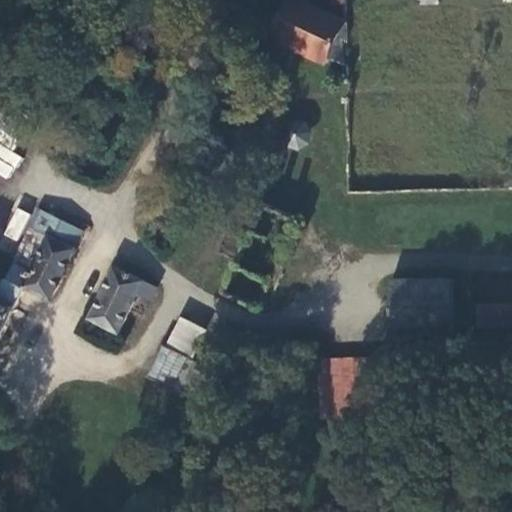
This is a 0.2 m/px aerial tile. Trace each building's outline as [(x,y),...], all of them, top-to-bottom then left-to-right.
[(293,0),(285,0),(274,25),(268,37),(323,63),(325,59),(342,67),(342,22),(293,0)] [(511,0),(498,0),(498,14),(511,13),(511,0)] [(0,143),(0,175),(6,180),(22,158),(0,143)] [(39,203),(12,257),(30,266),(50,226),(61,232),(59,237),(75,245),(79,247),(87,231),(39,203)] [(18,242),(30,213),(15,207),(3,235),(18,242)] [(48,297),(75,245),(59,237),(61,232),(50,226),(30,266),(12,257),(0,281),(0,330),(23,284),(48,297)] [(113,262),(87,315),(114,329),(134,289),(149,296),(156,283),(113,262)] [(452,283),(389,284),(389,340),(453,339),(452,283)] [(175,314),(162,344),(188,357),(202,325),(175,314)] [(162,344),(160,343),(146,375),(177,389),(192,358),(188,357),(162,344)] [(369,360),(325,356),(320,415),(364,419),(369,360)]
